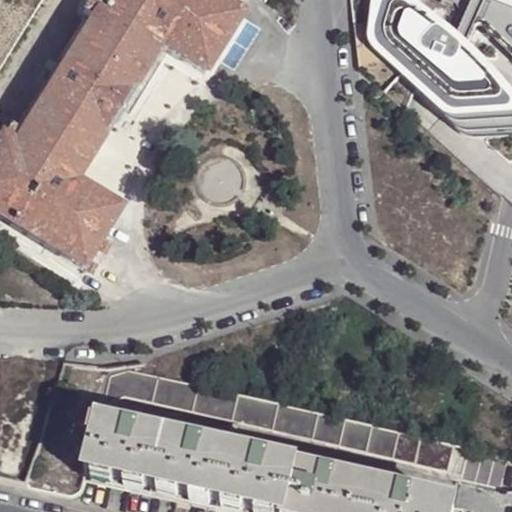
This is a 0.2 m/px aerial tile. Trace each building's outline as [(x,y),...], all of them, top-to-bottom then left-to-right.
[(0,210),(82,261),(120,201),(75,173),(103,128),(105,129),(133,85),(131,84),(160,39),(204,66),(242,6),(232,0),(84,0),(83,2),(93,9),(21,122),(12,117),(5,128),(1,126),(0,128),(0,210)] [(511,0),(386,0),(382,29),(382,39),(444,97),(471,38),(479,21),(482,21),(511,50),(511,0)] [(511,85),(471,38),(444,97),(495,144),(511,143),(511,85)] [(123,389),(462,469),(469,444),(130,363),(111,368),(105,392),(98,417),(107,414),(111,400),(116,396),(123,389)] [(455,511),(458,503),(98,417),(86,469),(271,511),(455,511)] [(464,511),(467,505),(458,503),(455,511),(464,511)]
